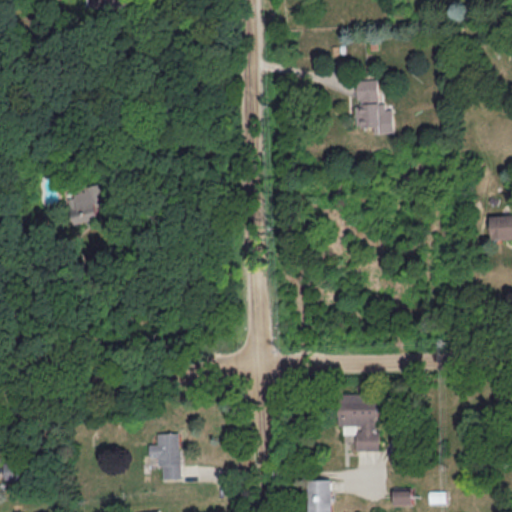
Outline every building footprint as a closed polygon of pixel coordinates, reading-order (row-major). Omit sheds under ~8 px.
[(393,108),(385,109),(385,102),(379,102),(378,78),(357,78),(358,125),(375,124),(375,132),(394,131),(393,108)] [(68,198),(75,224),(100,216),(98,209),(111,206),(103,179),(73,188),(75,196),(68,198)] [(511,212),(490,214),(491,238),(511,236),(511,212)] [(339,426),(356,425),(357,449),(380,448),(380,429),(375,429),(375,415),(380,415),(380,392),(338,393),(339,426)] [(181,476),(180,431),(157,432),(158,442),(149,443),(149,456),(158,455),(158,463),(162,463),(163,477),(181,476)] [(3,462),(4,480),(21,479),(20,462),(3,462)] [(333,511),(333,478),(309,479),(309,511),(333,511)] [(413,486),(394,486),(394,504),(414,504),(413,486)] [(429,490),(429,501),(446,501),(446,489),(429,490)]
